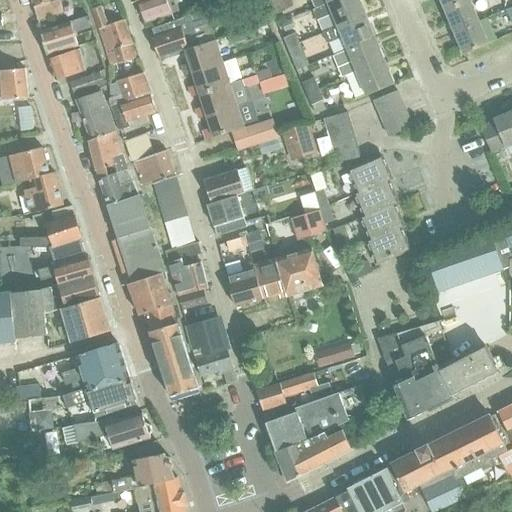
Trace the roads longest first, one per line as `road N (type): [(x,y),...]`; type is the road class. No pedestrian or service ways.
road 1 (residential): [(203,511),(81,190),(20,0)]
road 2 (residential): [(279,501),(245,399),(195,187),(128,0)]
road 3 (residential): [(279,501),(511,388)]
